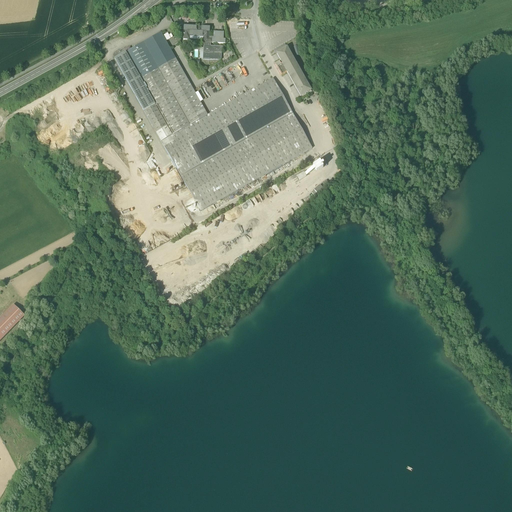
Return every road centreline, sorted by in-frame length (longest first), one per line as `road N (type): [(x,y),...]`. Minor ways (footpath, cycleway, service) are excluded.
road 1 (secondary): [(0,93),(153,0)]
road 2 (track): [(107,56),(8,118),(0,131)]
